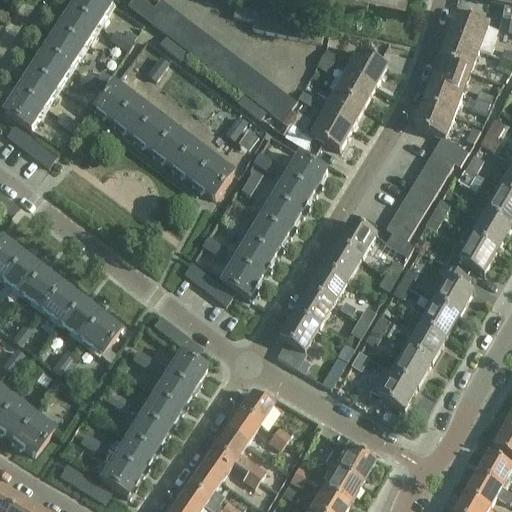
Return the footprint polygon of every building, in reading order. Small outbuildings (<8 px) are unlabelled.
[(77,0),(80,2),(73,12),(73,13),(98,30),(112,9),(99,0),(77,0)] [(155,14),(136,0),(129,10),(147,24),(155,14)] [(506,8),(503,22),(502,22),(500,36),(508,37),(511,23),(511,16),(511,0),(491,0),(491,5),(506,8)] [(162,5),(155,14),(147,24),(157,31),(171,12),(162,5)] [(67,22),(60,33),(59,33),(85,50),(98,30),(73,13),(73,12),(70,10),(63,20),(67,22)] [(237,10),(236,16),(234,22),(255,26),(257,14),(237,10)] [(171,12),(157,31),(167,39),(181,20),(171,12)] [(257,14),(255,26),(253,34),(265,36),(269,17),(257,14)] [(280,19),(269,17),(265,36),(276,39),(280,19)] [(291,21),(280,19),(276,39),(287,41),(291,21)] [(457,19),(449,43),(478,54),(478,53),(491,58),(494,49),(482,44),(487,30),(457,19)] [(181,20),(167,39),(168,40),(175,46),(176,46),(191,27),(181,20)] [(303,24),(291,21),(287,41),(299,44),(303,24)] [(314,26),(303,24),(299,44),(310,46),(314,26)] [(326,29),(314,26),(310,46),(321,48),(326,29)] [(191,27),(176,46),(182,51),(186,54),(200,34),(191,27)] [(53,42),(46,53),(46,54),(72,71),(85,50),(59,33),(60,33),(56,31),(50,40),(53,42)] [(200,34),(186,54),(189,56),(196,61),(210,42),(200,34)] [(117,47),(122,40),(116,36),(111,44),(117,47)] [(122,51),(127,43),(122,40),(117,47),(122,51)] [(168,40),(161,50),(168,55),(175,46),(168,40)] [(210,42),(196,61),(205,68),(220,49),(210,42)] [(128,55),(133,47),(127,43),(122,51),(128,55)] [(449,43),(440,65),(470,76),(478,54),(449,43)] [(175,46),(168,55),(175,61),(182,51),(176,46),(175,46)] [(220,49),(205,68),(215,76),(230,56),(220,49)] [(40,63),(33,74),(32,74),(58,91),(72,71),(46,54),(46,53),(43,51),(36,61),(40,63)] [(182,51),(175,61),(182,66),(189,56),(186,54),(182,51)] [(511,57),(504,54),(501,63),(511,66),(511,57)] [(339,62),(326,55),(322,62),(335,69),(339,62)] [(230,56),(215,76),(225,83),(239,64),(230,56)] [(345,66),(341,73),(377,93),(388,73),(360,57),(352,70),(345,66)] [(335,69),(322,62),(318,71),(330,77),(335,69)] [(161,63),(156,69),(164,74),(168,69),(161,63)] [(511,71),(511,66),(501,63),(498,71),(510,76),(511,71)] [(239,64),(225,83),(234,90),(249,71),(239,64)] [(440,65),(432,88),(462,99),(470,76),(440,65)] [(160,80),(164,74),(156,69),(152,74),(160,80)] [(249,71),(234,90),(244,98),(259,78),(249,71)] [(26,84),(19,94),(19,95),(45,112),(58,91),(32,74),(33,74),(29,72),(23,81),(26,84)] [(347,78),(336,98),(364,114),(377,93),(341,73),(340,74),(347,78)] [(160,80),(152,74),(148,79),(156,85),(160,80)] [(90,88),(95,81),(89,77),(84,85),(90,88)] [(259,78),(244,98),(247,100),(254,105),(268,86),(259,78)] [(96,92),(101,84),(95,81),(90,88),(96,92)] [(101,96),(106,88),(101,84),(96,92),(101,96)] [(268,86),(254,105),(260,110),(263,112),(278,93),(268,86)] [(432,88),(424,110),(454,121),(462,99),(432,88)] [(105,120),(115,128),(117,129),(135,105),(115,89),(96,113),(93,116),(103,123),(105,120)] [(19,95),(19,94),(16,92),(10,102),(13,104),(5,116),(31,133),(45,112),(19,95)] [(263,112),(267,116),(273,120),(288,100),(278,93),(263,112)] [(479,96),(476,104),(489,109),(492,101),(479,96)] [(311,112),(315,104),(303,97),(299,105),(311,112)] [(322,107),(317,115),(323,119),(353,135),(364,114),(336,98),(329,111),(322,107)] [(247,100),(239,110),(246,115),(254,105),(247,100)] [(288,100),(273,120),(283,127),(297,108),(288,100)] [(489,109),(476,104),(473,112),(486,117),(489,109)] [(115,128),(113,131),(122,138),(125,135),(135,143),(136,144),(155,120),(135,105),(117,129),(115,128)] [(254,105),(246,115),(253,120),(260,110),(254,105)] [(260,110),(253,120),(260,125),(267,116),(263,112),(260,110)] [(454,121),(424,110),(416,133),(442,143),(434,156),(454,168),(460,172),(468,158),(445,144),(454,121)] [(323,119),(317,115),(317,116),(324,120),(312,141),(340,157),(353,135),(323,119)] [(63,129),(68,122),(62,118),(57,126),(63,129)] [(136,144),(135,143),(133,146),(142,153),(144,150),(155,158),(156,159),(174,135),(155,120),(136,144)] [(69,133),(74,125),(68,122),(63,129),(69,133)] [(240,136),(246,128),(239,123),(233,131),(240,136)] [(75,137),(80,129),(74,125),(69,133),(75,137)] [(497,144),(505,132),(496,126),(488,138),(497,144)] [(21,135),(14,130),(6,141),(13,146),(21,135)] [(234,145),(240,136),(233,131),(226,139),(234,145)] [(474,149),(481,137),(473,132),(465,145),(474,149)] [(28,141),(21,135),(13,146),(20,151),(28,141)] [(156,159),(155,158),(153,161),(163,169),(165,166),(175,173),(175,174),(194,150),(174,135),(156,159)] [(35,146),(28,141),(20,151),(27,157),(35,146)] [(42,152),(35,146),(27,157),(34,162),(42,152)] [(175,174),(175,173),(173,176),(182,183),(184,180),(194,188),(195,189),(213,164),(194,150),(175,174)] [(50,157),(44,153),(42,152),(34,162),(42,168),(50,157)] [(434,156),(428,165),(447,178),(454,168),(434,156)] [(49,173),(57,163),(50,157),(42,168),(49,173)] [(260,170),(265,162),(259,158),(254,166),(260,170)] [(474,160),(466,173),(476,179),(483,166),(474,160)] [(301,161),(287,182),(313,198),(313,199),(316,201),(322,191),(319,189),(326,176),(301,161)] [(266,173),(271,165),(265,162),(260,170),(266,173)] [(195,189),(194,188),(192,191),(201,198),(204,195),(215,204),(234,180),(213,164),(195,189)] [(272,177),(277,169),(271,165),(266,173),(272,177)] [(428,165),(422,175),(442,187),(447,178),(428,165)] [(476,179),(466,173),(459,185),(468,191),(476,179)] [(511,173),(500,193),(511,199),(511,173)] [(422,175),(415,186),(435,197),(442,187),(422,175)] [(287,182),(274,203),(300,219),(300,220),(303,222),(309,212),(306,210),(313,199),(313,198),(287,182)] [(415,186),(409,195),(429,207),(435,197),(415,186)] [(511,199),(500,193),(486,217),(511,231),(511,230),(511,199)] [(409,195),(403,204),(423,217),(429,207),(409,195)] [(11,207),(4,202),(0,206),(0,212),(4,216),(11,207)] [(274,203),(262,224),(288,240),(287,241),(290,243),(296,233),(293,231),(300,220),(300,219),(274,203)] [(403,204),(398,213),(418,226),(423,217),(403,204)] [(440,204),(432,218),(441,223),(449,210),(440,204)] [(4,216),(11,221),(18,212),(11,207),(4,216)] [(398,213),(392,223),(412,236),(418,226),(398,213)] [(486,217),(472,241),(498,255),(511,231),(486,217)] [(441,223),(432,218),(426,229),(435,234),(441,223)] [(392,238),(391,238),(405,247),(406,246),(405,246),(412,236),(392,223),(385,234),(392,238)] [(262,224),(249,245),(275,260),(274,262),(277,264),(284,254),(280,252),(287,241),(288,240),(262,224)] [(354,225),(338,250),(362,263),(377,239),(354,225)] [(405,247),(391,238),(385,248),(407,262),(413,251),(406,246),(405,247)] [(498,255),(472,241),(458,265),(484,280),(498,255)] [(209,254),(214,246),(208,242),(203,250),(209,254)] [(0,246),(0,282),(3,284),(21,260),(22,261),(25,258),(15,251),(13,254),(1,245),(0,246)] [(249,245),(236,265),(262,281),(261,283),(265,285),(271,275),(267,273),(274,262),(275,260),(249,245)] [(215,257),(220,249),(214,246),(209,254),(215,257)] [(221,261),(225,253),(220,249),(215,257),(221,261)] [(338,250),(324,273),(348,287),(362,263),(338,250)] [(21,260),(3,284),(22,299),(41,275),(42,276),(44,273),(35,266),(33,269),(22,261),(21,260)] [(262,281),(236,265),(223,287),(249,303),(248,304),(252,306),(258,296),(254,294),(261,283),(262,281)] [(394,265),(387,278),(396,283),(403,271),(394,265)] [(448,283),(434,306),(459,321),(474,297),(464,291),(469,282),(443,267),(437,277),(448,283)] [(199,274),(192,269),(185,278),(192,284),(199,274)] [(324,273),(309,297),(333,310),(348,287),(324,273)] [(206,280),(199,274),(192,284),(199,289),(206,280)] [(408,274),(401,286),(410,291),(417,279),(408,274)] [(41,275),(22,299),(42,314),(60,290),(61,291),(64,288),(54,281),(52,284),(42,276),(41,275)] [(396,283),(387,278),(380,290),(388,295),(396,283)] [(212,285),(206,280),(199,289),(205,294),(212,285)] [(219,290),(212,285),(205,294),(212,299),(219,290)] [(410,291),(401,286),(394,298),(402,303),(410,291)] [(60,290),(42,314),(61,329),(79,305),(81,306),(83,303),(74,295),(71,299),(61,291),(60,290)] [(226,295),(219,290),(212,299),(219,304),(226,295)] [(233,300),(226,295),(219,304),(226,310),(233,300)] [(309,297),(295,320),(319,333),(333,310),(309,297)] [(79,305),(61,329),(80,344),(99,320),(100,321),(103,318),(93,310),(91,314),(81,306),(79,305)] [(355,311),(345,305),(340,313),(351,319),(355,311)] [(434,306),(420,330),(445,344),(459,321),(434,306)] [(366,313),(359,325),(368,330),(375,318),(366,313)] [(99,320),(80,344),(101,359),(119,335),(120,336),(122,332),(113,325),(110,328),(100,321),(99,320)] [(319,333),(295,320),(281,343),(304,358),(319,333)] [(167,327),(160,321),(153,330),(160,336),(167,327)] [(380,321),(373,333),(382,338),(390,344),(397,331),(389,326),(380,321)] [(368,330),(359,325),(352,337),(361,342),(368,330)] [(174,332),(167,327),(160,336),(167,341),(174,332)] [(26,342),(32,334),(25,328),(19,336),(26,342)] [(420,330),(406,353),(432,368),(445,344),(420,330)] [(167,341),(174,346),(181,338),(174,332),(167,341)] [(382,338),(373,333),(366,345),(375,351),(382,338)] [(26,342),(19,336),(12,344),(20,350),(26,342)] [(174,346),(181,352),(188,343),(181,338),(174,346)] [(194,348),(188,343),(181,352),(187,357),(194,348)] [(194,363),(201,354),(194,348),(187,357),(194,363)] [(354,354),(345,348),(338,361),(347,366),(354,354)] [(406,353),(393,377),(418,392),(432,368),(406,353)] [(16,368),(22,359),(15,354),(9,362),(16,368)] [(141,368),(146,361),(138,355),(133,363),(141,368)] [(180,357),(166,379),(192,395),(192,396),(195,398),(201,388),(198,386),(206,374),(180,357)] [(368,362),(359,357),(352,369),(361,374),(368,362)] [(65,372),(71,364),(64,358),(58,366),(65,372)] [(150,374),(155,366),(146,361),(141,368),(150,374)] [(10,376),(16,368),(9,362),(3,370),(10,376)] [(59,380),(65,372),(58,366),(52,374),(59,380)] [(418,392),(393,377),(378,401),(403,416),(418,392)] [(166,379),(153,399),(179,416),(179,417),(182,419),(188,409),(185,407),(192,396),(192,395),(166,379)] [(55,397),(61,389),(54,384),(48,392),(55,397)] [(49,405),(55,397),(48,392),(42,400),(49,405)] [(0,420),(12,404),(0,395),(0,420)] [(250,396),(237,416),(257,430),(271,410),(250,396)] [(115,410),(120,402),(112,397),(107,404),(115,410)] [(153,399),(140,420),(166,437),(166,438),(169,440),(175,430),(172,428),(179,417),(179,416),(153,399)] [(124,415),(129,408),(120,402),(115,410),(124,415)] [(0,420),(0,438),(2,435),(13,444),(32,419),(12,404),(0,420)] [(511,415),(503,431),(511,435),(511,415)] [(237,416),(224,435),(245,448),(257,430),(237,416)] [(32,419),(13,444),(11,447),(19,453),(22,450),(33,459),(52,434),(32,419)] [(140,420),(127,441),(153,457),(153,458),(156,460),(162,451),(159,449),(166,438),(166,437),(140,420)] [(277,431),(272,439),(284,448),(290,439),(277,431)] [(511,435),(503,431),(492,449),(511,460),(511,435)] [(224,435),(212,453),(232,467),(247,476),(259,484),(264,478),(237,459),(245,448),(224,435)] [(89,452),(94,444),(85,438),(80,446),(89,452)] [(284,448),(272,439),(268,446),(280,454),(284,448)] [(334,474),(333,474),(360,491),(374,467),(349,453),(352,447),(340,440),(324,468),(334,474)] [(127,441),(114,461),(140,478),(139,479),(143,481),(149,471),(146,469),(153,458),(153,457),(127,441)] [(98,457),(103,449),(94,444),(89,452),(98,457)] [(212,453),(199,472),(219,485),(232,467),(212,453)] [(511,469),(489,456),(477,476),(505,494),(510,486),(506,484),(511,473),(511,469)] [(140,478),(114,461),(100,483),(127,499),(126,500),(130,502),(136,492),(133,490),(139,479),(140,478)] [(73,475),(65,470),(59,480),(67,484),(73,475)] [(298,471),(293,479),(305,486),(310,478),(298,471)] [(199,472),(186,490),(207,504),(219,485),(199,472)] [(333,474),(321,496),(348,511),(360,491),(333,474)] [(80,479),(73,475),(67,484),(74,489),(80,479)] [(259,484),(247,476),(242,484),(254,492),(259,484)] [(477,476),(466,496),(490,511),(496,500),(510,509),(511,508),(511,497),(505,494),(477,476)] [(87,484),(80,479),(74,489),(81,493),(87,484)] [(305,486),(293,479),(289,487),(301,493),(305,486)] [(94,488),(87,484),(81,493),(88,498),(94,488)] [(102,493),(94,488),(88,498),(96,502),(102,493)] [(186,490),(173,508),(178,511),(201,511),(202,510),(204,511),(219,511),(207,504),(186,490)] [(0,511),(12,511),(17,503),(0,492),(0,511)] [(96,502),(103,507),(109,497),(102,493),(96,502)] [(321,496),(311,511),(347,511),(348,511),(321,496)] [(466,496),(456,511),(489,511),(490,511),(466,496)] [(32,511),(17,503),(12,511),(32,511)]
